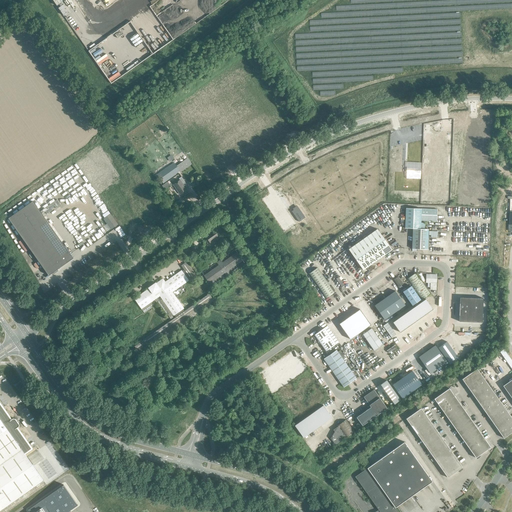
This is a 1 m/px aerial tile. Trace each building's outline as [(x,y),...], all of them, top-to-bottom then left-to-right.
[(59,0),(52,0),(57,6),(58,5),(60,7),(58,8),(64,16),(68,12),(63,4),(62,5),(60,4),(62,3),(59,0)] [(201,131),(189,140),(209,168),(221,159),(201,131)] [(158,176),(162,182),(174,173),(175,174),(178,172),(172,164),(170,166),(171,168),(158,176)] [(185,182),(181,177),(179,179),(180,180),(173,185),(180,195),(187,190),(182,184),(185,182)] [(33,201),(8,218),(49,276),(73,258),(33,201)] [(426,229),(426,223),(422,223),(422,221),(438,221),(439,209),(407,208),(407,228),(414,228),(414,249),(429,249),(430,229),(426,229)] [(296,209),(292,211),(299,222),(303,219),(296,209)] [(212,232),(206,237),(210,243),(218,237),(214,231),(218,228),(215,225),(210,229),(212,232)] [(363,270),(391,250),(377,229),(349,249),(363,270)] [(217,262),(219,265),(220,267),(205,277),(209,282),(223,272),(226,276),(230,273),(227,269),(241,259),(238,254),(223,264),(220,260),(217,262)] [(174,283),(169,287),(172,292),(189,281),(188,280),(190,278),(192,281),(195,278),(184,263),(181,266),(184,270),(182,271),(181,270),(170,278),(174,283)] [(318,267),(310,273),(327,298),(335,292),(318,267)] [(404,291),(413,305),(430,293),(416,273),(408,278),(412,285),(404,291)] [(438,274),(427,273),(426,282),(431,282),(431,289),(437,289),(438,274)] [(398,276),(394,279),(400,287),(404,285),(398,276)] [(149,288),(145,291),(134,299),(144,313),(152,308),(149,304),(160,296),(162,299),(158,302),(167,315),(171,312),(173,316),(174,315),(176,317),(134,346),(137,350),(211,297),(209,294),(184,311),(183,309),(184,308),(172,292),(169,287),(163,279),(156,284),(149,289),(149,288)] [(405,305),(395,291),(385,298),(395,312),(405,305)] [(468,298),(460,297),(459,309),(467,310),(468,298)] [(375,306),(384,319),(395,312),(385,298),(375,306)] [(425,299),(421,301),(428,312),(432,309),(425,299)] [(421,301),(417,304),(424,315),(428,312),(421,301)] [(417,304),(413,307),(420,317),(424,315),(417,304)] [(413,307),(409,310),(416,320),(420,317),(413,307)] [(371,325),(360,309),(349,316),(360,332),(371,325)] [(459,322),(467,322),(467,310),(459,309),(459,322)] [(409,310),(405,313),(412,323),(416,320),(409,310)] [(405,313),(401,316),(408,326),(412,323),(405,313)] [(349,316),(339,324),(350,339),(360,332),(349,316)] [(401,316),(397,319),(404,329),(408,326),(401,316)] [(397,319),(392,322),(400,332),(404,329),(397,319)] [(324,328),(314,335),(326,351),(336,344),(324,328)] [(373,328),(364,334),(375,351),(384,345),(373,328)] [(447,342),(438,347),(450,364),(458,358),(447,342)] [(395,345),(387,350),(389,353),(392,351),(393,352),(397,349),(396,348),(397,347),(395,345)] [(434,346),(417,358),(429,374),(446,363),(434,346)] [(511,360),(504,349),(500,352),(511,369),(511,379),(503,386),(511,398),(511,360)] [(337,350),(325,359),(344,387),(357,378),(342,358),(338,352),(337,350)] [(462,379),(467,387),(482,376),(477,368),(462,379)] [(412,371),(392,385),(402,399),(422,384),(412,371)] [(488,383),(482,376),(467,387),(473,394),(488,383)] [(386,380),(381,385),(394,404),(400,400),(386,380)] [(493,391),(488,383),(473,394),(478,401),(493,391)] [(449,388),(442,394),(447,401),(454,396),(449,388)] [(387,408),(374,389),(363,397),(370,407),(356,417),(362,426),(387,408)] [(498,398),(493,391),(478,401),(483,409),(498,398)] [(447,401),(442,394),(434,399),(439,406),(447,401)] [(460,403),(454,396),(447,401),(452,408),(460,403)] [(503,405),(498,398),(483,409),(488,416),(503,405)] [(452,408),(447,401),(439,406),(445,414),(452,408)] [(0,510),(43,480),(24,454),(32,449),(17,428),(19,426),(19,425),(15,419),(13,418),(11,420),(0,403),(0,510)] [(465,410),(460,403),(452,408),(457,416),(465,410)] [(323,405),(295,425),(303,438),(332,418),(323,405)] [(508,413),(503,405),(488,416),(493,423),(508,413)] [(421,408),(413,413),(419,421),(426,416),(421,408)] [(457,416),(452,408),(445,414),(450,421),(457,416)] [(470,418),(465,410),(457,416),(462,423),(470,418)] [(419,421),(413,413),(406,419),(411,426),(419,421)] [(511,421),(511,417),(508,413),(493,423),(499,431),(511,421)] [(431,423),(426,416),(419,421),(424,428),(431,423)] [(462,423),(457,416),(450,421),(455,428),(462,423)] [(475,425),(470,418),(462,423),(468,430),(475,425)] [(338,427),(334,430),(342,441),(355,432),(346,419),(337,425),(338,427)] [(424,428),(419,421),(411,426),(416,434),(424,428)] [(511,432),(511,421),(499,431),(504,438),(511,432)] [(437,430),(431,423),(424,428),(429,436),(437,430)] [(468,430),(462,423),(455,428),(460,436),(468,430)] [(398,424),(390,429),(448,511),(449,511),(457,507),(398,424)] [(480,433),(475,425),(468,430),(473,438),(480,433)] [(429,436),(424,428),(416,434),(422,441),(429,436)] [(442,438),(437,430),(429,436),(434,443),(442,438)] [(473,438),(468,430),(460,436),(465,443),(473,438)] [(485,440),(480,433),(473,438),(478,445),(485,440)] [(434,443),(429,436),(422,441),(427,448),(434,443)] [(447,445),(442,438),(434,443),(439,450),(447,445)] [(478,445),(473,438),(465,443),(470,450),(478,445)] [(428,511),(377,439),(366,447),(411,511),(428,511)] [(491,447),(485,440),(478,445),(483,453),(491,447)] [(439,450),(434,443),(427,448),(432,456),(439,450)] [(452,452),(447,445),(439,450),(445,458),(452,452)] [(483,453),(478,445),(470,450),(476,458),(483,453)] [(445,458),(439,450),(432,456),(437,463),(445,458)] [(457,460),(452,452),(445,458),(450,465),(457,460)] [(398,511),(357,453),(349,459),(386,511),(398,511)] [(450,465),(445,458),(437,463),(442,470),(450,465)] [(463,467),(457,460),(450,465),(455,473),(463,467)] [(455,473),(450,465),(442,470),(448,478),(455,473)] [(366,511),(335,468),(327,474),(354,511),(366,511)] [(65,511),(69,510),(70,511),(78,505),(63,485),(28,510),(29,511),(65,511)]
